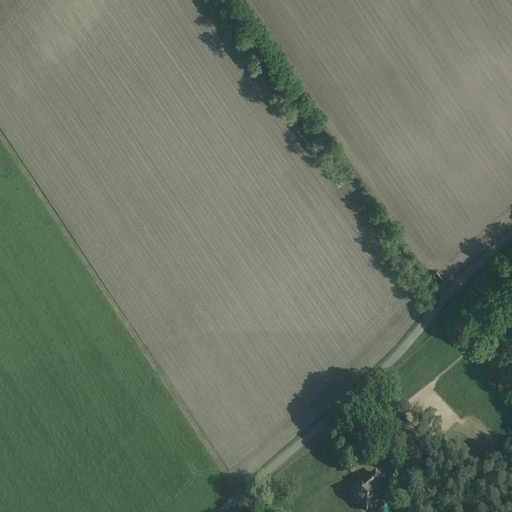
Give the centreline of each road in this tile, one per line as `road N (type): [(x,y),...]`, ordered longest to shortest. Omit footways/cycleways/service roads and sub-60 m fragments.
road 1 (track): [(0,136),(239,496)]
road 2 (unclassified): [(223,511),(394,357),(511,234)]
